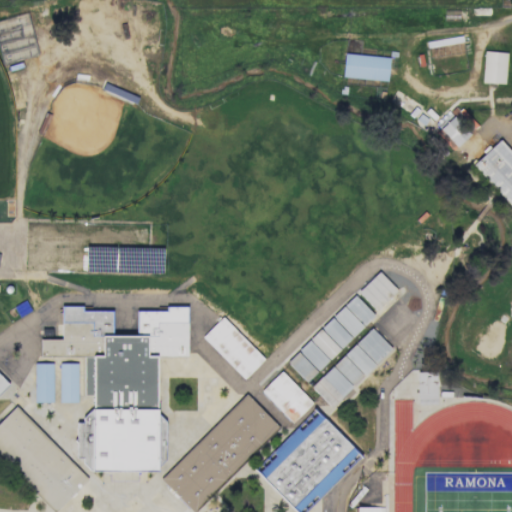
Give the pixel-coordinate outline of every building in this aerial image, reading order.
[(505,83),(505,52),(483,51),(482,83),(505,83)] [(389,57),(344,53),(341,76),(386,81),(389,57)] [(450,117),(438,129),(455,147),(477,126),(460,108),(455,113),(453,110),(448,115),(450,117)] [(511,207),(511,154),(497,140),(471,165),(511,207)] [(357,291),(375,311),(396,291),(378,271),(357,291)] [(373,315),(353,295),(343,304),(363,325),(373,315)] [(331,317),(352,336),(363,325),(341,306),(331,317)] [(263,359),(221,316),(201,336),(243,379),(263,359)] [(350,338),(331,317),(320,327),(340,348),(350,338)] [(339,349),(319,328),(309,338),(329,359),(339,349)] [(343,354),(364,374),(390,348),(370,328),(343,354)] [(92,471),(161,471),(160,415),(156,361),(146,361),(143,340),(103,337),(104,352),(93,352),(87,410),(78,424),(78,446),(92,471)] [(297,350),(317,370),(328,360),(308,339),(297,350)] [(305,382),(316,371),(297,351),(286,361),(305,382)] [(362,375),(343,355),(333,365),(351,385),(362,375)] [(51,402),(52,363),(33,363),(33,401),(51,402)] [(77,363),(58,363),(58,402),(76,402),(77,363)] [(310,386),(330,407),(352,387),(332,366),(310,386)] [(260,390),(291,423),(311,403),(281,371),(260,390)] [(194,511),(162,482),(248,395),(278,428),(202,511),(194,511)] [(47,511),(0,459),(0,425),(17,408),(87,478),(53,511),(47,511)] [(295,511),(257,474),(317,415),(354,455),(297,511),(295,511)]
